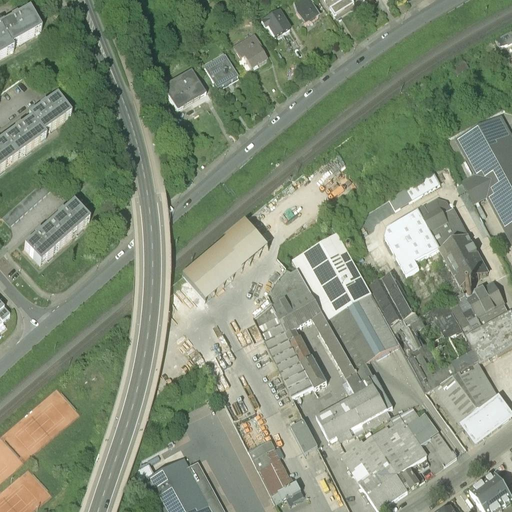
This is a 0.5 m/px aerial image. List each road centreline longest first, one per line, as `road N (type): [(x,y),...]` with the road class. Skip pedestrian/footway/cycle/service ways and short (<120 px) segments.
road 1 (residential): [(460,0),(338,77),(45,331)]
road 2 (secondary): [(126,120),(148,216),(151,277),(136,395),(99,511)]
road 3 (secondary): [(69,0),(126,120)]
road 4 (unclassified): [(406,511),(511,438)]
road 5 (secondary): [(126,120),(88,0)]
